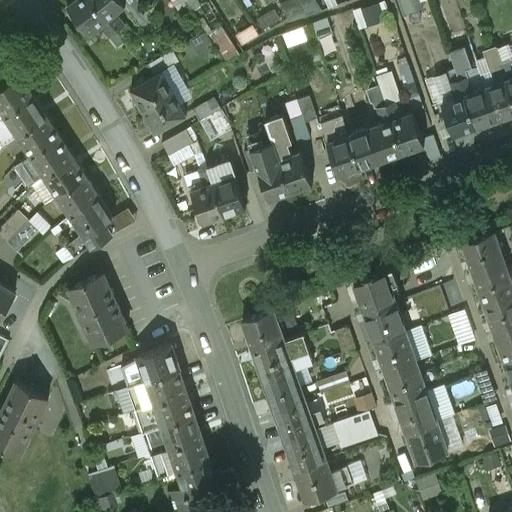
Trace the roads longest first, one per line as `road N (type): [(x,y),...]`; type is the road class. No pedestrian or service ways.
road 1 (residential): [(511,153),(185,272)]
road 2 (residential): [(185,272),(87,82),(25,0)]
road 3 (residential): [(268,511),(185,272)]
